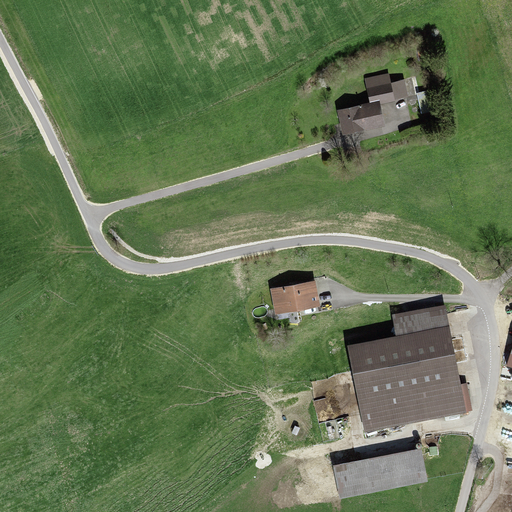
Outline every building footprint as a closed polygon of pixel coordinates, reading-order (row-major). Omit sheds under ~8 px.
[(389,76),(367,80),(371,103),(406,96),(404,83),(391,85),(389,76)] [(379,104),(338,112),(342,133),(383,125),(379,104)] [(316,283),(272,290),(276,313),(319,306),(316,283)] [(348,348),(364,429),(464,410),(445,311),(396,321),(399,339),(348,348)] [(421,451),(336,467),(341,496),(426,480),(421,451)]
